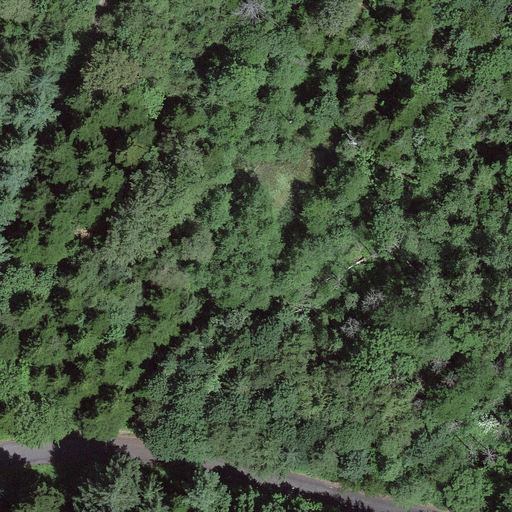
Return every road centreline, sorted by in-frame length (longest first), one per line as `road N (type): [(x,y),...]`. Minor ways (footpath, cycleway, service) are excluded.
road 1 (unclassified): [(415,511),(206,458),(61,449),(0,455)]
road 2 (track): [(0,255),(106,0)]
